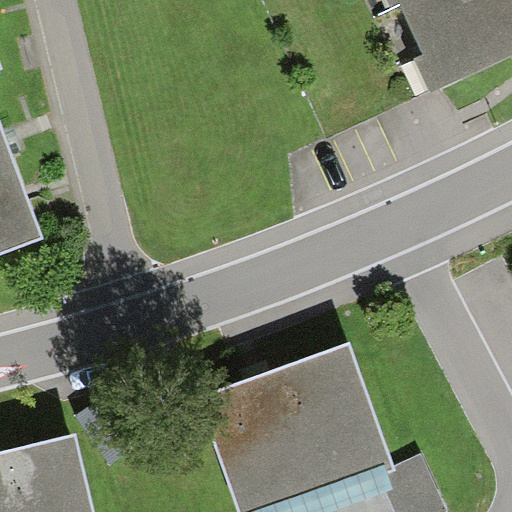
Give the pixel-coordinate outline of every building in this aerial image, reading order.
[(511,0),(391,0),(434,91),(511,54),(511,0)] [(1,140),(0,137),(0,84),(1,84),(0,80),(0,268),(43,253),(1,140)] [(349,358),(201,408),(236,511),(309,511),(392,484),(349,358)] [(89,511),(73,444),(0,461),(0,511),(89,511)] [(451,511),(430,456),(393,469),(408,511),(451,511)]
